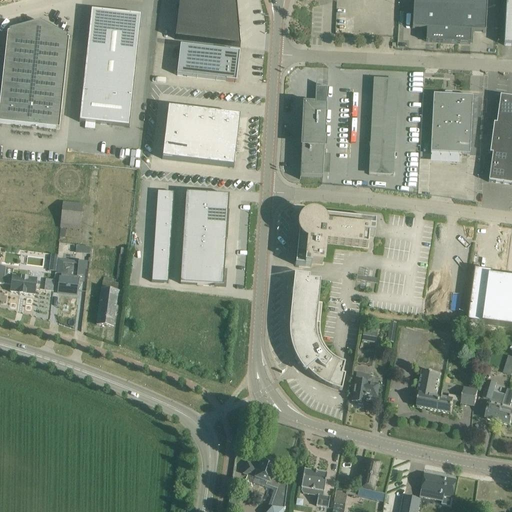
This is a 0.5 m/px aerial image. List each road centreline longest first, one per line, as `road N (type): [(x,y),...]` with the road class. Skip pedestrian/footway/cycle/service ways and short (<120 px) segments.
road 1 (secondary): [(0,344),(196,422),(209,447),(203,511)]
road 2 (residential): [(511,219),(266,194)]
road 3 (residential): [(277,56),(511,67)]
road 4 (tertiary): [(511,471),(285,413)]
road 5 (tertiary): [(254,362),(266,194)]
road 6 (tertiary): [(266,194),(277,56)]
